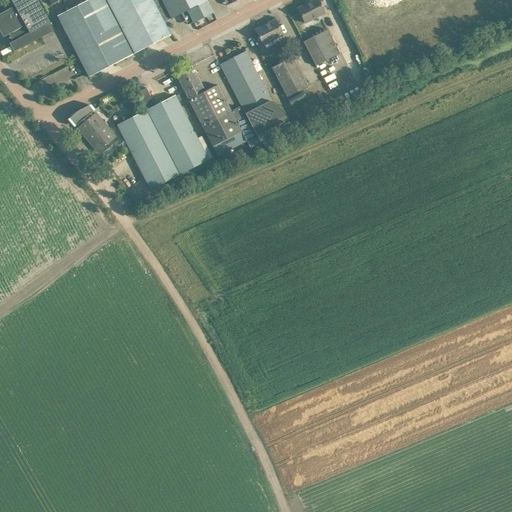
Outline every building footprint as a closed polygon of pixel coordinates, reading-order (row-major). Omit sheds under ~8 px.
[(13,52),(54,30),(37,0),(10,0),(15,8),(12,10),(11,9),(0,14),(0,30),(3,36),(8,33),(12,41),(9,43),(13,52)] [(87,0),(57,16),(89,77),(171,34),(164,22),(153,0),(87,0)] [(153,0),(164,22),(170,19),(171,19),(187,11),(193,23),(213,13),(206,0),(153,0)] [(314,0),(297,9),(303,19),(305,23),(324,13),(317,0),(314,0)] [(365,0),(372,14),(400,0),(365,0)] [(401,0),(400,0),(372,14),(383,36),(412,22),(401,0)] [(437,0),(401,0),(412,22),(441,8),(437,0)] [(255,30),(260,39),(263,45),(283,35),(275,20),(255,30)] [(327,30),(312,37),(304,42),(316,66),(340,54),(327,30)] [(272,101),(251,60),(246,51),(220,65),(245,114),(256,135),(287,119),(280,106),(280,104),(274,104),(272,101)] [(271,68),(286,96),(308,85),(293,57),(271,68)] [(189,60),(184,63),(187,69),(192,66),(189,60)] [(176,77),(181,86),(212,147),(222,141),(241,132),(245,141),(253,136),(239,107),(231,111),(217,85),(205,91),(193,68),(176,77)] [(365,70),(361,72),(368,86),(372,84),(365,70)] [(84,74),(76,78),(81,89),(90,84),(84,74)] [(137,92),(146,110),(179,174),(208,159),(175,95),(157,105),(153,103),(146,88),(137,92)] [(292,96),(293,113),(312,112),(312,95),(292,96)] [(135,100),(130,105),(134,110),(140,106),(135,100)] [(89,105),(77,111),(69,118),(68,119),(74,126),(75,126),(77,124),(84,118),(87,120),(77,129),(97,152),(116,137),(96,113),(93,115),(91,113),(94,111),(89,105)] [(179,174),(146,110),(117,125),(150,189),(179,174)] [(229,150),(221,154),(224,160),(232,156),(229,150)]
